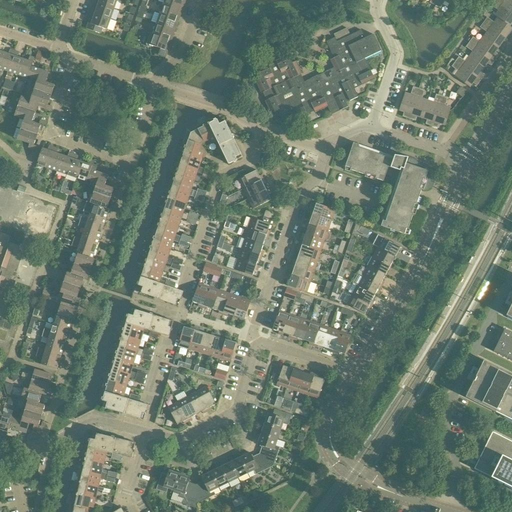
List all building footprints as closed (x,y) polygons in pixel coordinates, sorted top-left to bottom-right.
[(117,0),(96,0),(95,3),(114,9),(117,0)] [(182,2),(182,0),(164,0),(163,4),(182,11),(185,3),(182,2)] [(437,0),(435,6),(440,9),(444,1),(449,4),(451,0),(437,0)] [(503,0),(495,0),(495,1),(511,13),(511,0),(505,0),(505,1),(503,0)] [(511,13),(495,1),(491,6),(498,11),(495,16),(497,18),(507,25),(510,20),(511,22),(511,13)] [(114,9),(95,3),(93,11),(95,12),(94,14),(110,20),(114,9)] [(179,18),(182,11),(163,4),(160,14),(175,20),(176,17),(179,18)] [(130,31),(134,15),(129,13),(125,29),(130,31)] [(106,30),(110,20),(94,14),(94,17),(91,16),(88,24),(106,30)] [(175,22),(175,20),(160,14),(156,24),(175,31),(177,23),(175,22)] [(509,26),(507,25),(497,18),(494,22),(487,17),(483,22),(505,38),(509,33),(506,31),(509,26)] [(505,38),(483,22),(480,27),(487,32),(483,37),(495,46),(498,42),(501,44),(505,38)] [(172,39),(175,31),(156,24),(153,35),(168,40),(169,38),(172,39)] [(267,65),(255,71),(259,79),(255,81),(261,94),(265,92),(268,99),(264,101),(271,114),(277,111),(282,120),(291,116),(295,123),(307,117),(305,112),(313,109),(315,113),(327,107),(331,115),(348,107),(346,103),(358,97),(354,89),(374,79),(365,59),(381,51),(373,35),(365,39),(361,30),(337,42),(335,38),(326,42),(334,58),(330,60),(334,69),(304,83),(300,75),(302,74),(296,61),(292,63),(288,55),(275,61),(277,65),(269,69),(267,65)] [(168,40),(153,35),(150,34),(146,45),(147,47),(149,48),(150,46),(156,48),(154,54),(165,58),(170,44),(167,43),(168,40)] [(492,50),(495,46),(483,37),(479,42),(473,37),(469,42),(495,61),(499,55),(492,50)] [(495,61),(469,42),(465,47),(472,52),(469,57),(481,66),(484,61),(491,66),(495,61)] [(0,69),(7,72),(14,51),(9,50),(7,57),(2,55),(0,59),(0,69)] [(17,75),(21,62),(16,60),(19,53),(14,51),(7,72),(17,75)] [(26,79),(27,77),(31,67),(34,58),(29,56),(27,63),(21,62),(17,75),(26,79)] [(478,70),(481,66),(469,57),(465,61),(458,56),(455,61),(480,80),(485,75),(478,70)] [(480,80),(455,61),(451,66),(458,71),(454,76),(467,85),(470,81),(476,86),(480,80)] [(48,73),(31,67),(27,77),(31,78),(45,83),(48,73)] [(45,83),(31,78),(30,82),(36,84),(30,100),(38,103),(44,105),(43,108),(43,109),(50,112),(52,107),(45,105),(48,95),(50,96),(54,86),(58,88),(60,83),(53,81),(51,85),(45,83)] [(7,79),(4,87),(13,90),(16,82),(7,79)] [(409,119),(418,89),(413,87),(410,95),(404,93),(400,108),(404,109),(402,117),(409,119)] [(466,91),(460,87),(456,93),(462,97),(466,91)] [(423,115),(427,100),(422,98),(424,91),(418,89),(409,119),(415,121),(418,114),(423,115)] [(432,126),(441,96),(435,94),(433,102),(427,100),(423,115),(427,117),(425,124),(432,126)] [(30,100),(20,96),(17,106),(35,112),(37,106),(43,108),(44,105),(38,103),(30,100)] [(447,98),(441,96),(432,126),(438,129),(441,121),(446,123),(450,108),(445,106),(447,98)] [(35,112),(17,106),(13,116),(23,120),(31,123),(31,122),(35,112)] [(216,118),(207,122),(216,141),(228,165),(242,158),(224,120),(218,123),(216,118)] [(31,123),(23,120),(17,140),(29,144),(27,149),(34,151),(36,146),(31,145),(34,135),(37,136),(40,126),(45,128),(46,123),(39,121),(38,125),(31,122),(31,123)] [(216,141),(207,122),(188,131),(188,132),(201,143),(209,139),(211,144),(216,141)] [(198,151),(201,143),(188,132),(181,152),(201,159),(203,153),(198,151)] [(419,164),(416,163),(407,160),(408,158),(394,156),(393,160),(358,148),(359,145),(353,143),(344,168),(383,181),(388,167),(402,172),(385,222),(382,221),(380,226),(405,235),(412,214),(411,214),(415,204),(416,205),(421,190),(423,189),(424,189),(426,189),(427,188),(428,187),(429,187),(430,185),(431,184),(432,182),(432,181),(432,180),(432,179),(432,178),(432,177),(432,176),(432,175),(431,175),(431,173),(430,172),(429,171),(429,170),(428,169),(427,168),(424,166),(421,165),(419,164)] [(46,168),(53,147),(48,146),(46,153),(41,151),(36,165),(46,168)] [(56,171),(61,158),(55,156),(58,149),(53,147),(46,168),(56,171)] [(198,167),(201,159),(181,152),(177,163),(197,170),(198,167)] [(66,175),(73,154),(68,153),(66,160),(61,158),(56,171),(66,175)] [(76,178),(81,165),(75,163),(78,156),(73,154),(66,175),(76,178)] [(86,182),(87,180),(90,170),(93,161),(88,160),(86,166),(81,165),(76,178),(86,182)] [(90,170),(87,180),(91,181),(104,186),(107,176),(94,172),(98,163),(93,161),(90,170)] [(197,170),(177,163),(173,174),(193,181),(196,173),(199,174),(201,168),(198,167),(197,170)] [(239,179),(244,190),(264,180),(261,175),(259,176),(256,171),(239,179)] [(190,189),(193,181),(173,174),(169,186),(189,192),(190,189)] [(42,179),(33,176),(31,181),(40,185),(42,179)] [(266,184),(264,180),(244,190),(249,199),(266,191),(263,185),(266,184)] [(104,186),(91,181),(89,185),(95,187),(90,203),(104,208),(107,198),(109,199),(112,190),(113,189),(111,188),(107,187),(104,186)] [(189,192),(169,186),(165,197),(185,204),(188,196),(191,197),(193,191),(190,189),(189,192)] [(82,193),(72,190),(70,195),(80,198),(82,193)] [(268,190),(266,191),(249,199),(254,209),(271,200),(268,194),(270,193),(268,190)] [(182,212),(185,204),(165,197),(161,209),(181,215),(182,212)] [(90,203),(86,202),(84,206),(92,209),(90,215),(105,220),(108,210),(108,209),(104,208),(90,203)] [(310,214),(312,215),(312,214),(330,220),(334,210),(316,204),(313,210),(311,209),(310,214)] [(181,215),(161,209),(158,220),(177,227),(180,218),(183,220),(185,213),(182,212),(181,215)] [(187,221),(196,225),(200,214),(191,211),(187,221)] [(327,231),(330,220),(312,214),(312,215),(310,220),(308,219),(306,223),(327,231)] [(101,230),(105,220),(90,215),(89,220),(80,217),(79,222),(101,230)] [(262,222),(252,218),(248,229),(269,236),(270,231),(268,231),(271,220),(268,218),(263,217),(262,222)] [(174,235),(177,227),(158,220),(154,232),(173,238),(174,235)] [(4,298),(9,300),(16,282),(10,279),(13,271),(17,272),(23,254),(18,252),(20,246),(8,242),(10,236),(0,232),(0,223),(0,222),(0,303),(2,304),(4,298)] [(98,240),(101,230),(79,222),(77,226),(85,229),(83,235),(98,240)] [(323,241),(327,231),(306,223),(305,228),(307,229),(305,235),(323,241)] [(267,240),(269,236),(248,229),(245,239),(263,245),(265,239),(267,240)] [(173,238),(154,232),(150,242),(170,249),(172,241),(176,242),(178,236),(174,235),(173,238)] [(95,250),(98,240),(83,235),(82,240),(74,237),(72,242),(95,250)] [(319,251),(323,241),(305,235),(303,240),(301,240),(299,244),(319,251)] [(236,248),(241,249),(261,256),(263,252),(261,251),(263,245),(245,239),(239,237),(236,248)] [(383,238),(378,248),(395,256),(394,257),(397,258),(399,254),(397,252),(400,247),(383,238)] [(91,260),(95,250),(72,242),(70,246),(78,249),(77,255),(91,260)] [(167,258),(170,249),(150,242),(146,254),(166,261),(167,258)] [(316,261),(319,251),(299,244),(298,248),(300,249),(298,255),(316,261)] [(395,256),(378,248),(373,257),(392,267),(394,263),(392,262),(394,257),(395,256)] [(260,261),(261,256),(241,249),(237,259),(258,267),(258,266),(256,265),(258,260),(260,261)] [(166,261),(146,254),(142,265),(162,272),(165,264),(168,265),(170,259),(167,258),(166,261)] [(88,269),(91,260),(77,255),(70,274),(83,279),(87,280),(90,270),(88,269)] [(312,272),(316,261),(298,255),(296,261),(294,260),(292,265),(312,272)] [(392,267),(373,257),(368,267),(384,276),(388,270),(390,271),(392,267)] [(256,271),(258,267),(237,259),(234,270),(252,276),(254,270),(256,271)] [(203,271),(213,275),(216,267),(205,263),(203,271)] [(162,272),(142,265),(138,277),(164,286),(165,286),(166,283),(159,280),(162,272)] [(309,282),(312,272),(292,265),(291,269),(293,270),(291,275),(291,276),(309,282)] [(219,277),(222,269),(216,267),(213,275),(219,277)] [(384,276),(368,267),(363,277),(381,287),(384,282),(382,281),(384,276)] [(63,294),(57,315),(72,319),(75,310),(77,310),(80,300),(74,298),(77,288),(80,288),(81,285),(83,279),(70,274),(66,273),(64,280),(60,293),(63,294)] [(305,293),(309,282),(291,276),(291,275),(289,274),(287,279),(289,280),(287,286),(305,293)] [(381,287),(363,277),(357,274),(352,283),(357,286),(374,295),(377,290),(379,291),(381,287)] [(183,292),(165,286),(164,286),(138,277),(135,285),(140,287),(138,293),(178,307),(183,292)] [(202,308),(209,288),(198,284),(192,302),(198,304),(197,307),(202,308)] [(374,295),(357,286),(352,296),(371,305),(374,301),(371,300),(374,295)] [(213,309),(219,291),(209,288),(202,308),(206,310),(207,307),(213,309)] [(297,293),(286,289),(283,297),(294,301),(297,293)] [(222,315),(229,295),(219,291),(213,309),(218,311),(218,314),(222,315)] [(232,319),(239,298),(229,295),(222,315),(226,317),(227,314),(233,316),(232,319)] [(369,310),(371,305),(352,296),(347,305),(364,314),(367,309),(369,310)] [(250,302),(239,298),(232,319),(237,320),(237,318),(244,320),(250,302)] [(474,381),(465,398),(490,410),(491,409),(495,411),(495,412),(511,420),(511,441),(492,432),(474,469),(511,488),(511,303),(505,316),(511,319),(511,375),(509,374),(509,373),(484,361),(476,377),(477,378),(475,382),(474,381)] [(126,314),(123,323),(149,331),(168,337),(173,322),(132,310),(130,316),(126,314)] [(69,329),(72,319),(57,315),(49,312),(47,317),(55,320),(54,325),(69,329)] [(282,336),(283,334),(289,316),(278,312),(272,330),(278,332),(277,334),(282,336)] [(292,339),(299,319),(289,316),(283,334),(288,335),(287,338),(292,339)] [(30,328),(31,329),(34,322),(37,321),(37,320),(33,319),(31,318),(28,328),(30,328)] [(303,341),(309,322),(299,319),(292,339),(296,341),(297,339),(303,341)] [(312,346),(319,326),(309,322),(303,341),(309,343),(308,345),(312,346)] [(149,331),(123,323),(119,335),(139,341),(142,332),(148,334),(149,331)] [(65,340),(69,329),(54,325),(52,330),(44,328),(42,332),(65,340)] [(323,347),(329,329),(319,326),(312,346),(317,348),(317,346),(323,347)] [(188,349),(195,328),(190,327),(190,329),(183,327),(178,346),(188,349)] [(199,352),(205,334),(199,332),(199,330),(195,328),(188,349),(199,352)] [(333,353),(340,333),(329,329),(323,347),(329,349),(328,352),(333,353)] [(511,333),(504,329),(494,352),(511,360),(511,333)] [(62,350),(65,340),(42,332),(41,337),(49,340),(48,345),(62,350)] [(209,355),(216,335),(211,333),(210,336),(205,334),(199,352),(209,355)] [(350,337),(340,333),(333,353),(337,355),(338,353),(344,355),(350,337)] [(137,349),(139,341),(119,335),(116,346),(136,352),(137,349)] [(219,358),(225,340),(219,338),(220,336),(216,335),(209,355),(219,358)] [(225,338),(225,340),(219,358),(230,362),(236,344),(230,342),(230,339),(225,338)] [(59,360),(62,350),(48,345),(46,350),(38,348),(36,352),(59,360)] [(140,350),(137,349),(136,352),(116,346),(112,358),(132,364),(135,355),(138,356),(140,350)] [(56,370),(59,360),(36,352),(35,357),(43,360),(41,365),(56,370)] [(130,372),(132,364),(112,358),(109,369),(129,375),(130,372)] [(287,387),(294,367),(289,366),(289,368),(282,366),(276,384),(287,387)] [(297,391),(303,373),(297,371),(298,369),(294,367),(287,387),(297,391)] [(133,373),(130,372),(129,375),(109,369),(105,381),(125,387),(128,378),(131,379),(133,373)] [(28,374),(26,378),(49,385),(52,375),(34,370),(32,376),(28,374)] [(138,370),(135,382),(145,384),(148,373),(138,370)] [(214,378),(224,381),(227,373),(216,370),(214,378)] [(307,394),(314,374),(310,373),(309,375),(303,373),(297,391),(307,394)] [(318,376),(314,374),(307,394),(318,398),(324,380),(318,378),(318,376)] [(45,395),(49,385),(26,378),(25,382),(30,384),(28,390),(41,394),(45,395)] [(123,395),(125,387),(105,381),(102,392),(128,400),(138,403),(139,398),(130,395),(129,397),(123,395)] [(17,395),(20,387),(8,383),(5,390),(17,395)] [(206,388),(196,393),(207,412),(211,410),(210,408),(215,405),(206,388)] [(38,404),(41,394),(28,390),(23,389),(20,399),(27,401),(38,404)] [(147,406),(138,403),(128,400),(102,392),(99,401),(104,402),(102,408),(143,421),(147,406)] [(207,412),(196,393),(187,398),(196,415),(201,412),(202,414),(207,412)] [(196,415),(187,398),(177,404),(187,423),(192,420),(190,418),(196,415)] [(44,406),(38,404),(27,401),(22,421),(29,423),(34,425),(32,429),(43,433),(45,425),(42,424),(40,427),(36,425),(39,415),(41,416),(44,406)] [(291,407),(281,403),(280,408),(290,412),(291,407)] [(187,423),(177,404),(168,409),(177,426),(182,423),(184,425),(187,423)] [(268,414),(264,425),(281,430),(283,424),(287,425),(291,415),(274,410),(272,415),(268,414)] [(8,428),(11,418),(12,416),(2,413),(0,418),(0,427),(3,428),(1,435),(6,437),(8,428)] [(26,433),(29,423),(22,421),(11,418),(8,428),(26,433)] [(277,441),(281,430),(264,425),(260,435),(277,441)] [(85,447),(112,454),(132,458),(135,443),(93,433),(92,439),(87,438),(85,447)] [(275,446),(277,441),(260,435),(257,445),(262,446),(259,454),(258,455),(272,467),(273,466),(280,448),(275,446)] [(112,457),(112,454),(85,447),(83,459),(103,464),(105,455),(112,457)] [(272,467),(258,455),(252,458),(250,453),(239,458),(247,474),(253,471),(255,475),(272,467)] [(247,474),(239,458),(229,463),(237,479),(247,474)] [(101,472),(103,464),(83,459),(80,471),(100,475),(101,472)] [(237,479),(229,463),(220,468),(228,484),(237,479)] [(228,484),(220,468),(211,472),(218,488),(228,484)] [(104,473),(101,472),(100,475),(80,471),(77,482),(97,487),(99,478),(103,479),(104,473)] [(174,491),(179,474),(175,472),(169,471),(167,475),(161,473),(156,490),(166,493),(168,489),(174,491)] [(213,491),(218,488),(211,472),(201,477),(203,481),(196,485),(197,504),(215,495),(213,491)] [(197,504),(196,485),(188,482),(190,478),(179,474),(174,491),(173,493),(179,495),(178,497),(184,499),(182,504),(197,509),(197,504)] [(104,489),(97,487),(77,482),(74,494),(94,499),(97,490),(103,492),(104,489)] [(173,493),(170,500),(182,504),(184,499),(178,497),(179,495),(173,493)] [(93,505),(94,499),(74,494),(70,511),(86,511),(88,504),(93,505)] [(241,497),(236,500),(238,506),(244,503),(241,497)]
